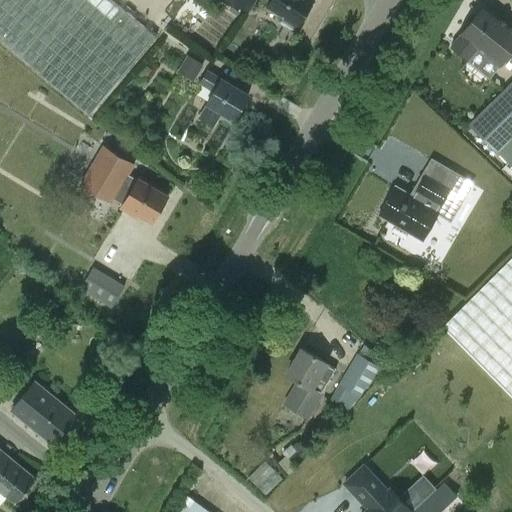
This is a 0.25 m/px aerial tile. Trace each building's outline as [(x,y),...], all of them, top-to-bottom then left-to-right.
[(0,0),(0,42),(88,116),(155,36),(112,0),(0,0)] [(224,0),(246,13),(254,0),(269,0),(264,8),(296,28),(313,2),(310,0),(224,0)] [(451,48),(467,62),(489,79),(500,66),(511,51),(511,27),(485,6),(451,48)] [(213,127),(221,112),(234,120),(249,96),(222,79),(221,81),(207,73),(201,83),(215,91),(207,104),(199,118),(213,127)] [(496,153),(511,137),(511,81),(469,124),(496,153)] [(104,146),(80,184),(109,201),(111,197),(122,204),(119,208),(136,218),(138,214),(152,222),(168,197),(139,179),(134,188),(123,181),(134,165),(104,146)] [(435,213),(448,191),(425,177),(412,199),(394,189),(379,215),(422,240),(437,214),(435,213)] [(511,256),(441,327),(511,399),(511,256)] [(125,285),(93,266),(80,288),(112,307),(125,285)] [(309,418),(330,383),(337,370),(300,348),(285,374),(296,381),(283,403),(309,418)] [(348,410),(360,397),(366,387),(368,388),(379,367),(374,364),(358,355),(357,354),(345,375),(339,385),(330,399),(348,410)] [(34,382),(11,411),(51,443),(75,414),(34,382)] [(0,492),(13,503),(34,478),(0,450),(0,492)] [(410,511),(389,490),(387,492),(363,466),(344,484),(368,510),(365,511),(410,511)]
